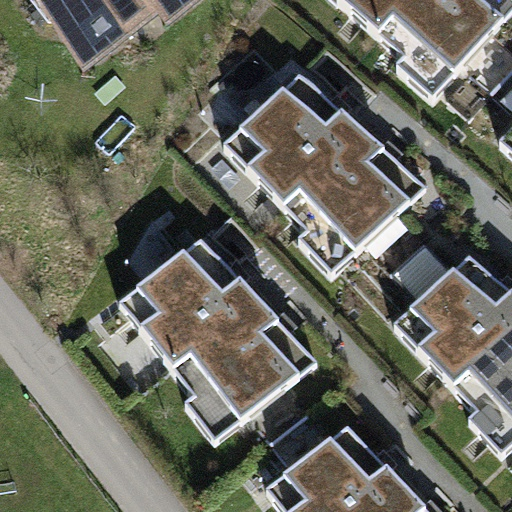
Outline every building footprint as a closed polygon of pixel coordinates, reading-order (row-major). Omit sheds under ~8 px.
[(53,0),(66,15),(65,27),(85,53),(97,54),(124,32),(124,23),(153,0),(163,11),(174,12),(189,0),(53,0)] [(413,0),(330,0),(377,42),(413,0)] [(511,13),(511,2),(508,0),(413,0),(377,42),(405,65),(398,73),(433,104),(511,13)] [(300,80),(225,152),(282,213),(363,137),(300,80)] [(511,134),(500,149),(511,159),(511,134)] [(426,191),(363,137),(282,213),(307,239),(299,247),(332,281),(426,191)] [(172,375),(260,307),(202,245),(120,310),(172,375)] [(511,297),(469,260),(395,332),(453,392),(511,336),(511,297)] [(317,367),(260,307),(172,375),(194,403),(186,411),(215,448),(317,367)] [(511,451),(511,336),(453,392),(478,419),(469,427),(502,461),(511,451)] [(279,511),(382,511),(406,493),(348,432),(267,495),(279,511)] [(424,511),(406,493),(382,511),(424,511)]
